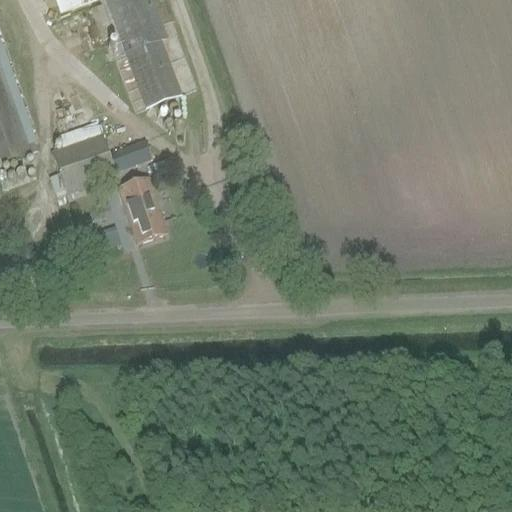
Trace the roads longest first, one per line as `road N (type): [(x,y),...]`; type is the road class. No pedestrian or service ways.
road 1 (residential): [(0,321),(511,304)]
road 2 (track): [(2,321),(18,370),(112,415),(135,450),(156,511)]
